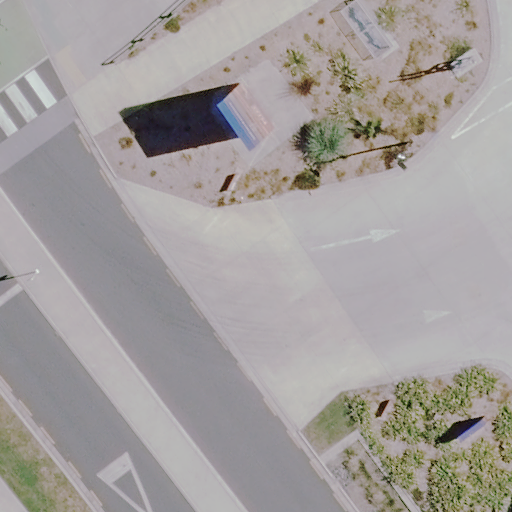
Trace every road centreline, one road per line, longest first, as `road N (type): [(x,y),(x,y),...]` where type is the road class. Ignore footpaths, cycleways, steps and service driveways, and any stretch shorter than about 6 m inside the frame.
road 1 (unclassified): [(0,112),(105,278),(286,511)]
road 2 (unclassified): [(140,511),(0,321)]
